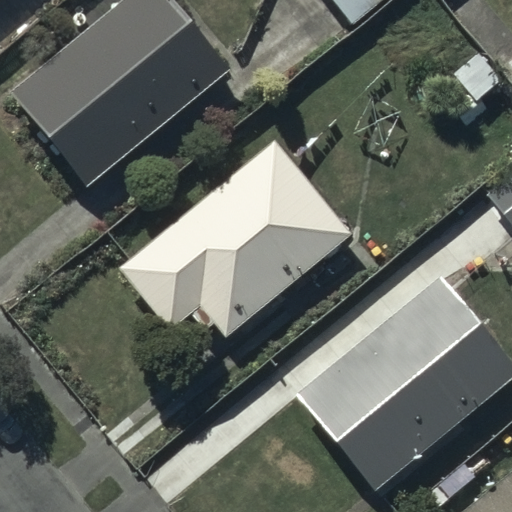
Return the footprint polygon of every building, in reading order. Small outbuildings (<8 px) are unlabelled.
[(164,0),(127,0),(4,101),(80,194),(226,75),(164,0)] [(322,0),(347,31),(386,0),(322,0)] [(511,64),(503,71),(511,82),(511,64)] [(273,146),(115,272),(163,332),(186,314),(201,333),(210,326),(222,341),(349,240),(273,146)] [(511,176),(489,196),(511,223),(511,176)] [(511,376),(437,285),(293,404),(370,498),(511,381),(511,376)] [(511,511),(511,477),(470,511),(511,511)]
